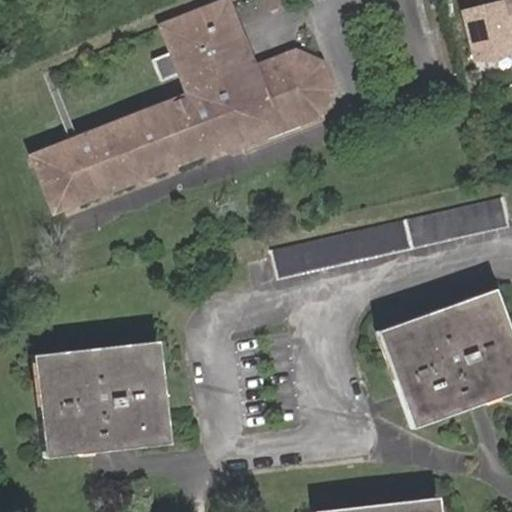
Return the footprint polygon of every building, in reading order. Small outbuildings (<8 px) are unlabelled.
[(511,0),(501,0),(502,4),(466,14),(477,60),(498,59),(511,48),(511,38),(511,35),(511,34),(511,0)] [(235,71),(242,68),(216,1),(208,4),(235,71)] [(305,118),(313,107),(319,90),(308,61),(286,51),(242,68),(235,71),(208,4),(156,25),(161,36),(154,38),(159,52),(166,49),(174,69),(167,71),(168,74),(172,86),(180,83),(183,92),(176,95),(28,154),(32,165),(25,167),(44,211),(54,207),(51,200),(70,193),(73,200),(88,194),(86,187),(104,180),(107,186),(123,180),(120,173),(137,167),(139,174),(158,167),(155,160),(172,153),(174,160),(189,155),(187,148),(204,141),(207,148),(222,142),(221,134),(238,127),(241,135),(254,130),(256,136),(305,118)] [(150,27),(154,38),(161,36),(156,25),(150,27)] [(159,52),(167,71),(174,69),(166,49),(159,52)] [(159,52),(140,59),(148,81),(168,74),(167,71),(159,52)] [(172,86),(176,95),(183,92),(180,83),(172,86)] [(326,119),(242,146),(248,164),(332,137),(326,119)] [(222,142),(241,135),(238,127),(221,134),(222,142)] [(189,155),(207,148),(204,141),(187,148),(189,155)] [(158,167),(174,160),(172,153),(155,160),(158,167)] [(21,157),(25,167),(32,165),(28,154),(21,157)] [(123,180),(139,174),(137,167),(120,173),(123,180)] [(88,194),(107,186),(104,180),(86,187),(88,194)] [(54,207),(73,200),(70,193),(51,200),(54,207)] [(511,196),(270,251),(276,279),(511,226),(511,196)] [(511,361),(488,297),(382,334),(412,421),(474,399),(511,385),(511,361)] [(151,348),(35,360),(45,452),(160,439),(151,348)]
